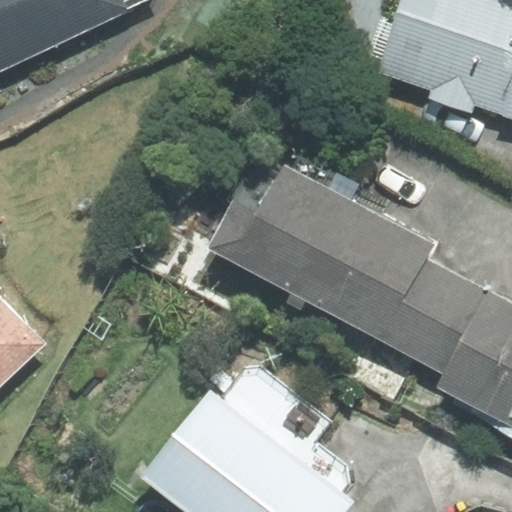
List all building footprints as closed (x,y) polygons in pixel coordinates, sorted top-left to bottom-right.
[(0,85),(0,75),(133,15),(125,0),(0,0),(0,99),(5,97),(0,85)] [(511,0),(408,0),(385,71),(511,114),(511,0)] [(511,288),(504,284),(500,292),(439,257),(447,243),(304,161),(247,261),(453,379),(444,395),(511,433),(511,288)] [(0,395),(58,343),(0,278),(0,395)] [(172,511),(355,511),(363,503),(222,384),(139,484),(172,511)]
